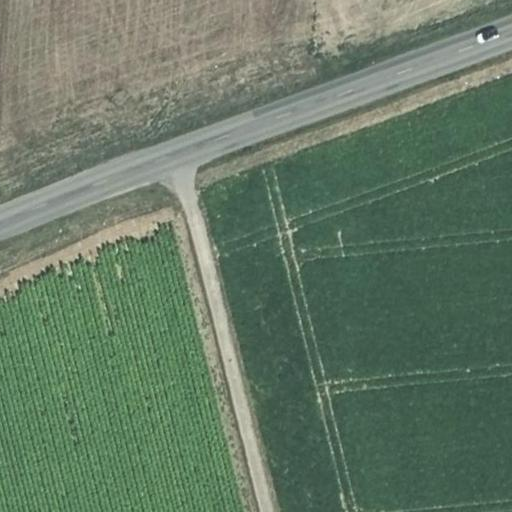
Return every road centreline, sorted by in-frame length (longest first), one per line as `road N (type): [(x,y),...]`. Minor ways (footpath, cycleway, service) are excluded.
road 1 (tertiary): [(0,227),(511,28)]
road 2 (track): [(269,511),(175,153)]
